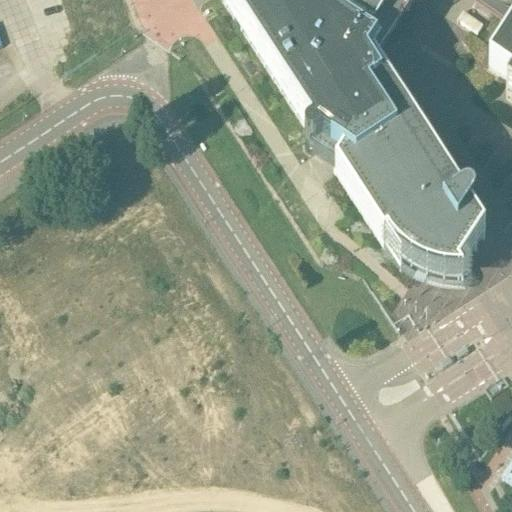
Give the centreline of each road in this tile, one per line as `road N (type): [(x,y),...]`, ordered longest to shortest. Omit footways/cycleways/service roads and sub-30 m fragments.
road 1 (tertiary): [(111,101),(136,104),(168,139),(409,511)]
road 2 (tertiary): [(111,101),(0,165)]
